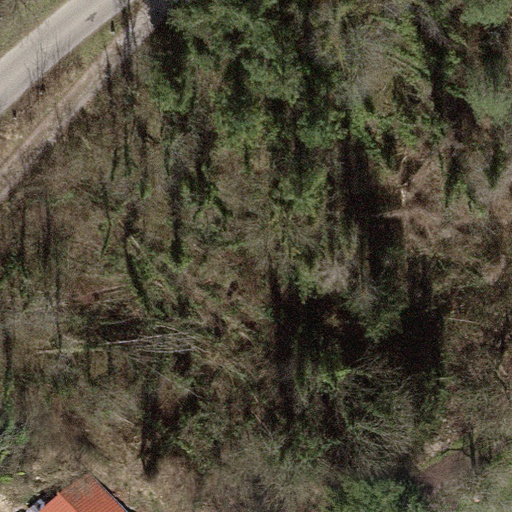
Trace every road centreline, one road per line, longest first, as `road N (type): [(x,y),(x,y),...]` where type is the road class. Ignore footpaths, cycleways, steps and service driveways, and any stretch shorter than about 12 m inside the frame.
road 1 (track): [(179,0),(0,317)]
road 2 (residential): [(0,81),(96,0)]
